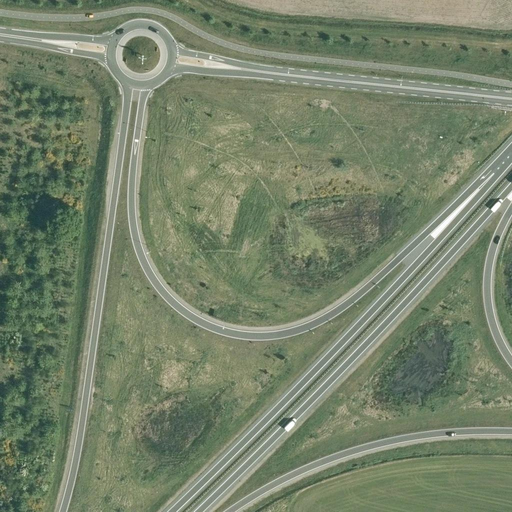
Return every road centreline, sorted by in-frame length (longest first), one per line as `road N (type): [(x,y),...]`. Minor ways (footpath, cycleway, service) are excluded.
road 1 (trunk): [(511,147),(341,307),(277,336),(241,335),(204,325),(173,303),(141,258),(130,204),(146,81)]
road 2 (trunk): [(511,156),(401,281),(171,511)]
road 3 (trunk): [(200,511),(511,185)]
road 4 (trunk): [(126,78),(62,511)]
road 5 (trunk): [(229,511),(347,453),(440,433),(511,431)]
road 6 (primary): [(511,96),(249,68)]
road 7 (trunk): [(511,362),(486,289),(494,243),(511,207)]
